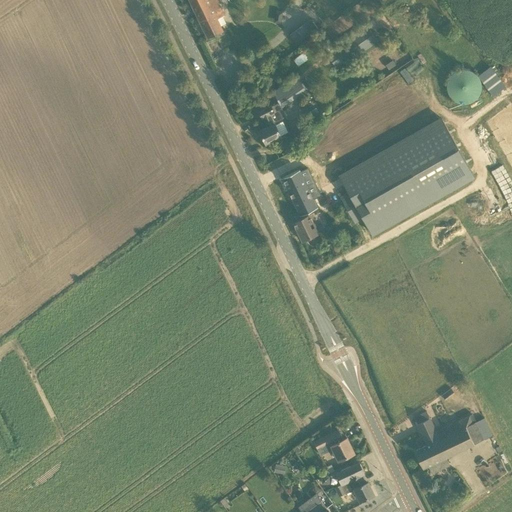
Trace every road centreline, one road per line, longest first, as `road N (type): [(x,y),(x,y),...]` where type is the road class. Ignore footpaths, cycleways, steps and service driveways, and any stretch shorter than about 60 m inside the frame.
road 1 (track): [(256,184),(305,160),(333,189),(363,246),(483,178),(460,137),(511,92)]
road 2 (tertiary): [(329,334),(167,0)]
road 3 (tertiary): [(406,493),(347,371)]
